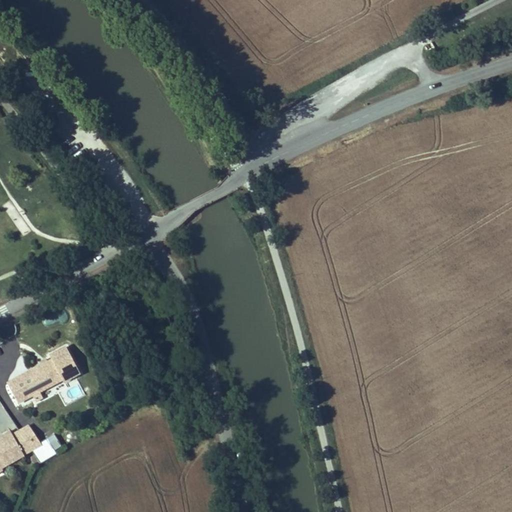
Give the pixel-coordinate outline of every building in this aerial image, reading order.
[(177,322),(172,307),(146,316),(151,331),(177,322)] [(43,365),(14,380),(25,399),(39,391),(46,388),(62,379),(63,381),(77,374),(79,370),(66,347),(50,356),(52,360),(47,363),(43,365)] [(25,399),(14,380),(8,383),(18,403),(25,399)] [(51,396),(46,388),(39,391),(44,400),(51,396)] [(42,445),(29,425),(19,431),(32,450),(33,451),(42,445)] [(1,468),(23,455),(12,435),(10,431),(1,437),(3,440),(0,441),(0,470),(2,470),(1,468)] [(32,450),(19,431),(12,435),(23,455),(32,450)]
